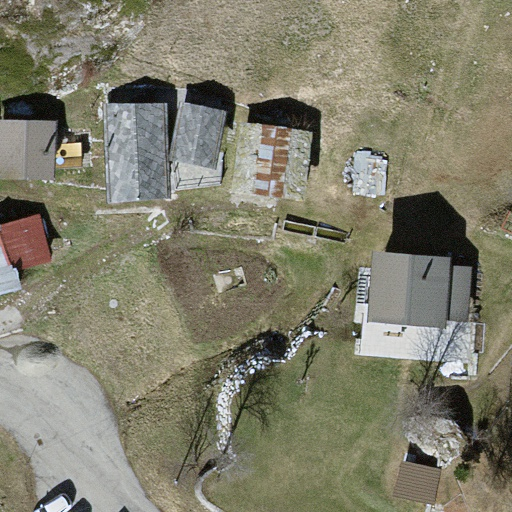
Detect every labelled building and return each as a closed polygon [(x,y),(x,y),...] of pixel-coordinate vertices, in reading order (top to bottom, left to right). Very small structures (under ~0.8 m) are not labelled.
[(181,111),(123,119),(136,212),(194,203),(187,163),(181,111)] [(244,122),(197,113),(187,163),(233,173),(244,122)] [(11,122),(0,122),(0,175),(11,176),(11,122)] [(74,129),(20,130),(21,186),(75,185),(74,129)] [(320,139),(251,133),(246,198),(314,204),(320,139)] [(51,225),(0,242),(0,302),(70,279),(51,225)] [(459,268),(388,262),(383,325),(454,331),(459,268)]
